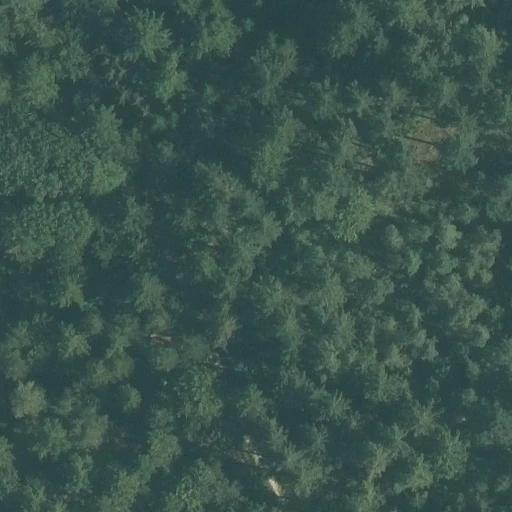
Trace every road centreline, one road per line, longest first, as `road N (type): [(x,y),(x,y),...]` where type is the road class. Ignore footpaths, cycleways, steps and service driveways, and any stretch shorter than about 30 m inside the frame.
road 1 (track): [(288,511),(50,0)]
road 2 (track): [(288,511),(511,387)]
